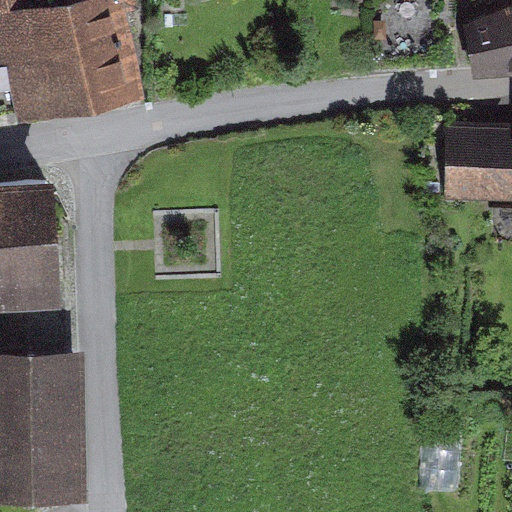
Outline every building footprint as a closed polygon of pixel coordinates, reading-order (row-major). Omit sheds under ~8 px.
[(119,85),(103,0),(0,0),(0,88),(3,105),(119,85)] [(511,0),(472,0),(488,52),(511,48),(511,0)] [(511,135),(453,137),(455,209),(511,207),(511,135)] [(46,180),(0,183),(0,294),(54,290),(46,180)] [(62,347),(0,348),(0,490),(66,489),(62,347)]
